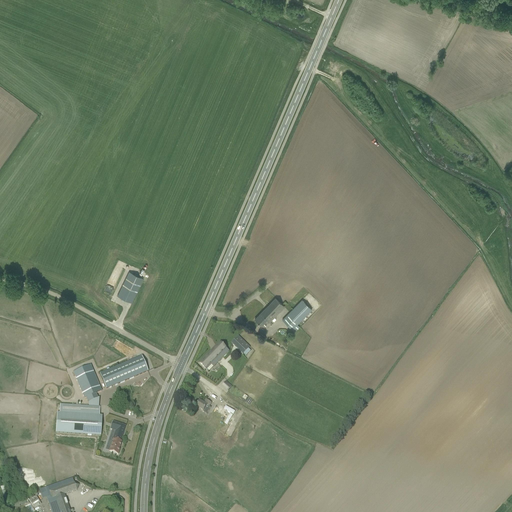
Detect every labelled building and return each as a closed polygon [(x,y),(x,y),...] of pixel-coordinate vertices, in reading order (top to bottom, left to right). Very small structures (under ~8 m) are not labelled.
[(129,272),(119,292),(117,296),(131,303),(133,298),(143,278),(129,272)] [(268,323),(288,303),(282,298),(279,294),(254,319),(258,323),(261,326),(266,321),(268,323)] [(302,300),(282,320),(295,332),(300,327),(297,325),(312,310),(302,300)] [(243,354),(250,347),(238,336),(232,343),(243,354)] [(220,343),(199,363),(203,367),(206,370),(207,369),(209,371),(213,367),(214,367),(229,351),(223,346),(220,343)] [(106,390),(148,372),(142,357),(100,375),(106,390)] [(90,365),(73,372),(84,399),(86,398),(88,403),(98,399),(96,394),(101,392),(90,365)] [(126,396),(127,395),(119,393),(118,397),(119,398),(118,403),(125,404),(126,397),(126,396)] [(196,406),(203,411),(202,412),(206,414),(210,407),(209,406),(211,403),(206,399),(203,403),(199,401),(196,406)] [(100,407),(88,406),(60,404),(59,413),(57,413),(55,433),(101,437),(102,416),(99,416),(100,407)] [(226,406),(224,409),(233,415),(235,412),(226,406)] [(241,417),(236,428),(248,433),(250,427),(253,428),(255,423),(241,417)] [(125,426),(112,422),(110,429),(113,430),(110,441),(108,440),(107,446),(110,447),(109,452),(118,455),(120,449),(119,449),(121,442),(120,441),(125,426)] [(69,511),(64,494),(76,490),(78,485),(74,483),(49,491),(51,498),(47,500),(51,511),(55,510),(55,511),(69,511)] [(36,496),(29,501),(34,509),(41,504),(36,496)] [(6,504),(8,510),(26,503),(24,498),(6,504)]
